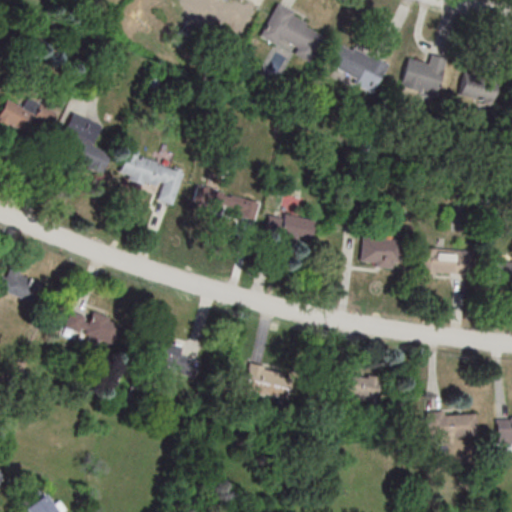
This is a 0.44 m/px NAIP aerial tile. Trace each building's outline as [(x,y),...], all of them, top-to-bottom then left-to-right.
[(274,3),(256,36),(271,45),(275,38),(293,47),(289,54),(305,62),(319,36),(302,26),(303,23),(289,15),(290,12),(274,3)] [(333,43),(322,64),(351,78),(349,83),(368,93),(383,64),(366,55),(365,56),(349,48),(347,51),(333,43)] [(434,96),(445,60),(428,54),(425,63),(406,58),(397,85),(434,96)] [(456,95),(491,104),(496,84),(462,75),(456,95)] [(0,122),(40,140),(54,110),(26,97),(22,106),(4,98),(0,108),(0,122)] [(101,172),(108,153),(90,146),(99,123),(70,112),(54,154),(101,172)] [(123,147),(135,152),(133,158),(136,160),(138,156),(153,162),(152,164),(180,174),(169,205),(153,200),(159,183),(154,181),(152,186),(140,182),(139,184),(124,179),(125,176),(114,172),(123,147)] [(192,184),(256,202),(251,220),(235,216),(237,210),(217,204),(215,209),(187,201),(192,184)] [(264,233),(309,241),(312,221),(268,212),(264,233)] [(393,268),(396,240),(360,236),(357,264),(393,268)] [(418,273),(461,273),(461,251),(418,250),(418,273)] [(486,281),(511,280),(511,260),(486,261),(486,281)] [(0,291),(31,303),(39,281),(7,269),(4,276),(0,274),(0,291)] [(89,317),(68,312),(64,331),(113,343),(118,319),(90,313),(89,317)] [(199,352),(150,338),(144,359),(193,373),(199,352)] [(293,376),(248,361),(240,387),(284,402),(293,376)] [(337,372),(332,396),(373,403),(378,379),(337,372)] [(424,413),(425,439),(437,438),(437,444),(452,444),(452,437),(475,436),(474,411),(424,413)] [(511,441),(511,417),(494,417),(494,442),(511,441)] [(19,504),(24,511),(65,511),(58,501),(52,506),(39,489),(19,504)]
